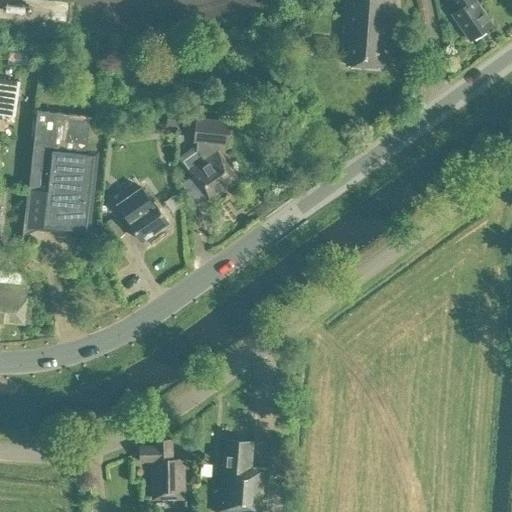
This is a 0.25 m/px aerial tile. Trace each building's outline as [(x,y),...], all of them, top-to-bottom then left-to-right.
[(383,40),(390,41),(393,0),(344,0),(341,43),(348,43),(346,65),(381,68),(383,40)] [(447,0),(456,12),(451,14),(461,28),(462,27),(471,40),(491,25),(482,13),(484,12),(475,0),(447,0)] [(180,97),(212,100),(214,81),(211,81),(211,74),(190,72),(189,81),(182,80),(180,97)] [(37,111),(28,195),(23,235),(44,226),(85,230),(94,155),(85,154),(90,116),(37,111)] [(197,141),(196,151),(193,147),(179,156),(189,170),(209,199),(237,179),(217,151),(218,143),(228,144),(230,121),(195,118),(193,141),(197,141)] [(154,202),(153,203),(142,187),(117,204),(128,219),(127,220),(141,241),(144,239),(147,241),(154,237),(153,233),(168,223),(154,202)] [(112,217),(101,225),(114,242),(124,235),(112,217)] [(0,320),(23,323),(27,287),(0,283),(0,320)] [(184,499),(184,459),(172,459),(172,439),(154,440),(154,446),(140,446),(140,461),(151,461),(151,500),(184,499)] [(265,511),(269,468),(251,467),(253,441),(225,439),(223,465),(219,464),(215,511),(265,511)]
